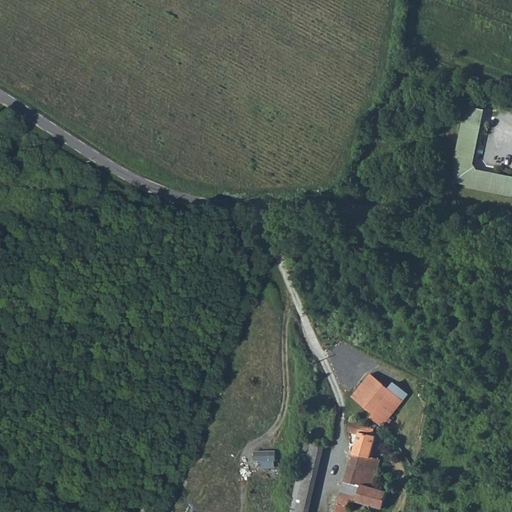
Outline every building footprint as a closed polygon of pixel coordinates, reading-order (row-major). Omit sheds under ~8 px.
[(466,107),(455,168),(456,170),(454,183),(468,186),(467,189),(511,196),(511,178),(480,172),(489,111),(466,107)] [(355,395),(375,413),(373,415),(384,425),(410,394),(397,383),(392,389),(374,373),(355,395)] [(351,430),(361,434),(358,445),(338,511),(348,511),(350,505),(367,510),(368,505),(384,509),(389,491),(375,486),(383,460),(373,456),(379,433),(364,423),(355,420),(351,430)] [(351,430),(352,443),(358,445),(361,434),(351,430)] [(305,511),(321,445),(308,442),(291,511),(305,511)] [(255,460),(264,460),(264,467),(277,467),(277,449),(255,449),(255,460)] [(175,491),(185,493),(189,480),(179,477),(175,491)]
